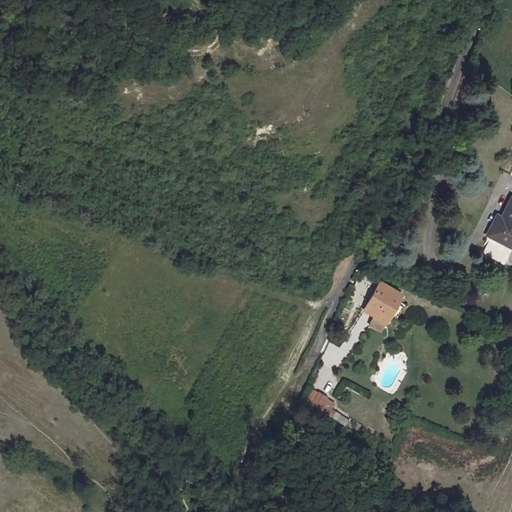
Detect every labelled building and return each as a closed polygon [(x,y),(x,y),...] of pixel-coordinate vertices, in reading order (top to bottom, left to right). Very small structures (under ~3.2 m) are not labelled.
[(511,194),(510,199),(511,200),(511,230),(499,225),(498,226),(492,237),(511,246),(511,194)] [(511,200),(510,199),(502,216),(499,225),(511,230),(511,200)] [(498,226),(492,223),(486,234),(492,237),(498,226)] [(481,254),(503,264),(510,249),(489,239),(481,254)] [(365,308),(376,314),(386,320),(402,294),(380,281),(365,308)] [(381,328),(383,325),(386,320),(376,314),(373,319),(371,322),(381,328)] [(312,389),(303,405),(329,419),(338,402),(312,389)] [(340,411),(333,415),(342,428),(348,423),(340,411)]
